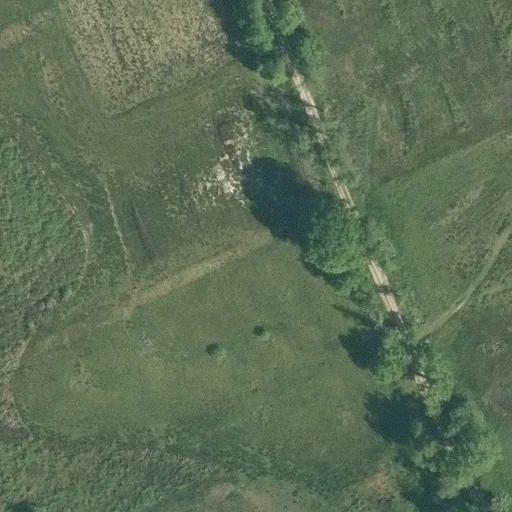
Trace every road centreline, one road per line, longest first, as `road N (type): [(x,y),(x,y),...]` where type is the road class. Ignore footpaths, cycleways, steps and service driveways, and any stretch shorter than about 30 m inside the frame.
road 1 (track): [(262,0),(407,344)]
road 2 (track): [(407,344),(481,511)]
